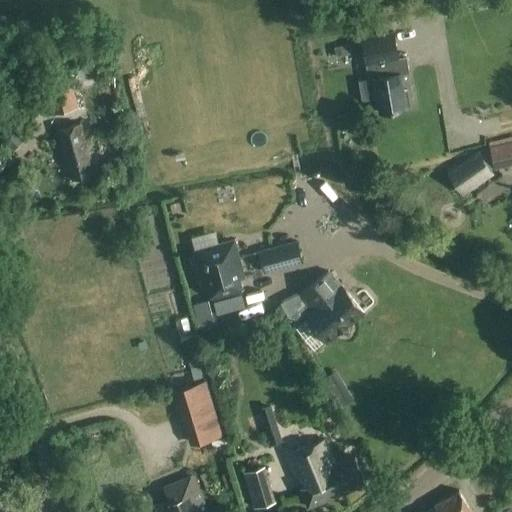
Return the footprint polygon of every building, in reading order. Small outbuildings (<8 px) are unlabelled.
[(361,38),(363,49),(368,79),(373,78),(377,99),(379,113),(406,109),(405,106),(409,105),(407,90),(403,90),(400,74),(409,73),(407,56),(397,58),(395,43),(393,32),(361,38)] [(334,49),(335,57),(353,54),(351,45),(334,49)] [(48,87),(54,113),(76,107),(69,82),(48,87)] [(91,174),(87,158),(89,157),(80,123),(56,130),(64,160),(66,159),(72,179),(91,174)] [(491,169),(495,168),(495,170),(511,165),(511,137),(489,143),(490,150),(478,152),(447,173),(463,194),(493,174),(491,169)] [(181,212),(178,202),(169,205),(172,215),(181,212)] [(238,279),(243,277),(233,241),(218,244),(219,247),(200,252),(203,262),(198,263),(204,288),(209,286),(213,300),(241,292),(238,279)] [(259,252),(264,272),(302,262),(297,242),(259,252)] [(295,329),(306,320),(324,342),(362,311),(340,285),(339,286),(326,271),(297,295),(298,295),(281,304),(295,329)] [(200,331),(218,327),(211,301),(193,306),(200,331)] [(193,358),(184,359),(186,377),(196,376),(193,358)] [(195,385),(175,391),(183,418),(213,409),(205,382),(195,385)] [(260,409),(271,444),(281,440),(270,406),(260,409)] [(333,467),(323,442),(286,457),(295,478),(300,475),(306,488),(300,491),(308,510),(365,487),(353,459),(333,467)] [(244,474),(254,507),(272,502),(262,469),(244,474)] [(153,505),(156,511),(207,511),(192,475),(163,487),(168,499),(153,505)] [(435,511),(469,511),(457,491),(432,506),(435,511)]
